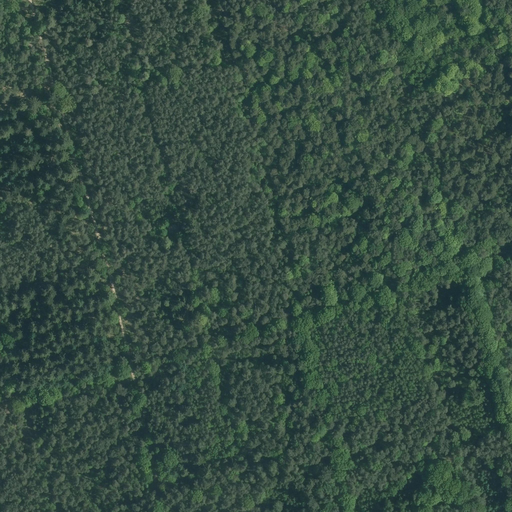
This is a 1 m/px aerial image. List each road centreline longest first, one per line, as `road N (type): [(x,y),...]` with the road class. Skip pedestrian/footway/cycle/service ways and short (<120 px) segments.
road 1 (unknown): [(0,452),(134,382),(206,375),(307,348),(466,282),(511,276)]
road 2 (track): [(511,388),(391,0)]
road 3 (track): [(303,310),(219,0)]
road 4 (track): [(57,96),(129,363)]
road 5 (track): [(511,246),(303,310)]
road 6 (track): [(350,511),(298,312)]
road 7 (track): [(298,312),(129,363)]
road 8 (track): [(129,363),(167,511)]
road 9 (unknown): [(258,511),(239,442),(224,420),(219,369)]
road 10 (track): [(21,396),(59,511)]
